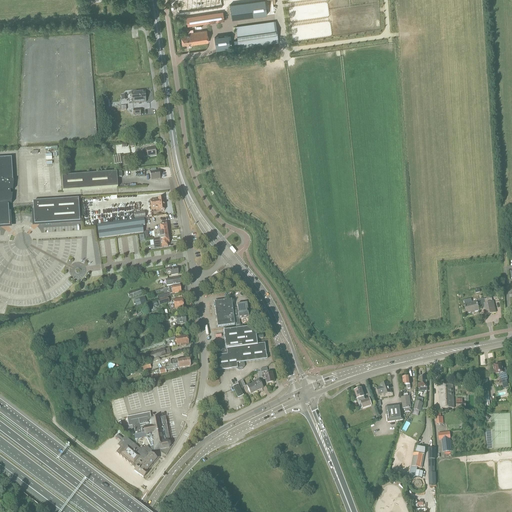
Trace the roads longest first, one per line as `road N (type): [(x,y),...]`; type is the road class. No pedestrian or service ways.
road 1 (unclassified): [(231,257),(246,238),(216,217),(192,172),(164,0)]
road 2 (secondary): [(231,257),(182,182),(152,0)]
road 3 (secondary): [(297,392),(205,440),(144,511)]
road 4 (secondary): [(156,511),(202,454),(300,400)]
road 5 (motorway): [(137,511),(0,407)]
road 6 (unknown): [(428,354),(431,511)]
road 7 (motorway): [(113,511),(0,424)]
road 8 (secondary): [(306,388),(277,314),(244,273)]
road 9 (secondary): [(244,273),(297,392)]
road 10 (unclassified): [(169,158),(194,285)]
road 11 (motorway): [(354,511),(310,396)]
road 12 (motorway): [(300,400),(348,511)]
road 13 (secondary): [(393,362),(511,337)]
